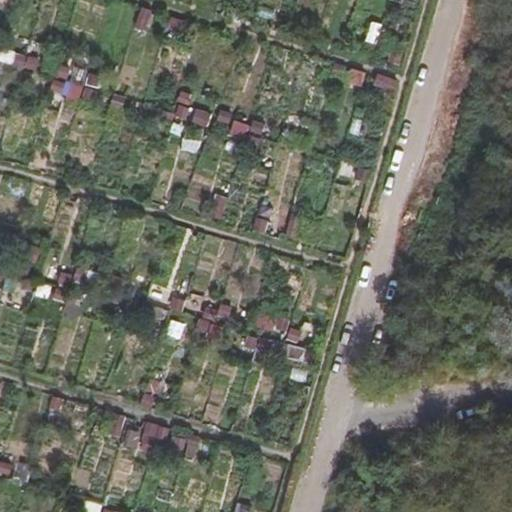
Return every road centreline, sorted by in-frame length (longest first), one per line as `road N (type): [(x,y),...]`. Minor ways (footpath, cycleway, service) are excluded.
road 1 (unclassified): [(459,0),(332,425)]
road 2 (unclassified): [(332,425),(511,399)]
